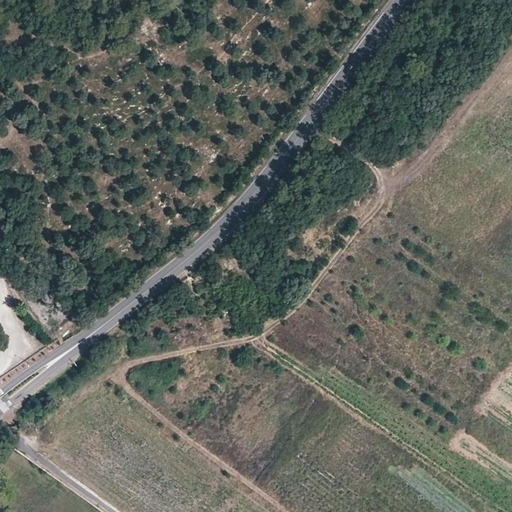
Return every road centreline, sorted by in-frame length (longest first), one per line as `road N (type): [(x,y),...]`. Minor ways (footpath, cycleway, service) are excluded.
road 1 (secondary): [(74,347),(251,195),(397,0)]
road 2 (track): [(112,511),(0,431)]
